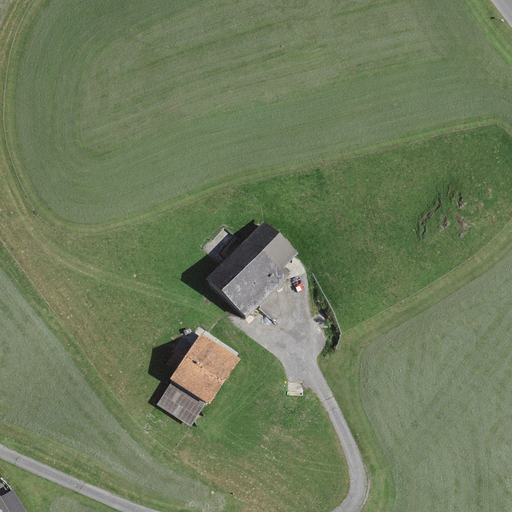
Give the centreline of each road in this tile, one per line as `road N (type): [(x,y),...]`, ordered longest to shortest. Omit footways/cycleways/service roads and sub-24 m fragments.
road 1 (unclassified): [(348,511),(359,485),(356,466),(307,357)]
road 2 (unclassified): [(0,452),(143,511)]
